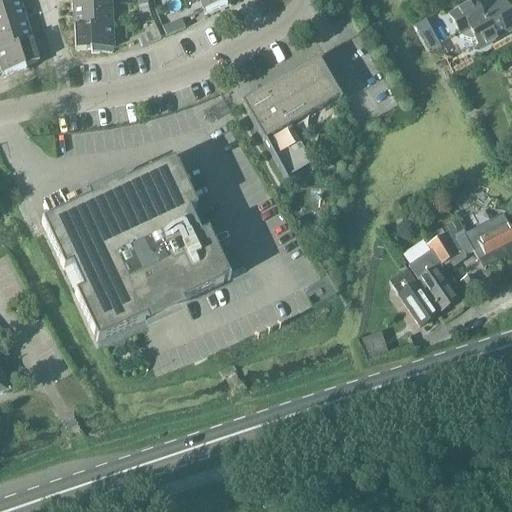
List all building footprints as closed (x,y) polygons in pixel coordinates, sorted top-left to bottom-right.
[(0,28),(25,21),(19,0),(0,5),(0,28)] [(199,0),(203,11),(236,0),(199,0)] [(480,14),(474,3),(449,17),(460,36),(463,38),(471,41),(474,40),(480,50),(511,31),(511,19),(502,2),(480,14)] [(140,14),(149,13),(147,3),(138,4),(140,14)] [(73,7),(74,29),(112,27),(111,5),(73,7)] [(176,33),(185,29),(181,20),(172,24),(176,33)] [(0,28),(0,51),(32,41),(25,21),(0,28)] [(162,28),(166,37),(176,33),(172,24),(162,28)] [(423,24),(416,28),(419,35),(429,54),(434,51),(437,50),(434,44),(430,43),(425,34),(426,29),(423,24)] [(113,50),(112,27),(74,29),(75,51),(113,50)] [(161,40),(157,31),(148,35),(151,44),(161,40)] [(138,39),(142,48),(151,44),(148,35),(138,39)] [(39,63),(32,41),(0,51),(0,67),(2,74),(39,63)] [(342,102),(317,60),(241,105),(288,185),(289,184),(287,180),(312,165),(290,128),(339,99),(340,102),(342,102)] [(485,64),(477,68),(480,74),(488,70),(485,64)] [(165,303),(179,296),(182,303),(230,281),(207,233),(200,236),(189,212),(196,209),(174,161),(126,183),(129,190),(92,208),(89,200),(41,223),(63,271),(71,268),(82,291),(74,295),(97,343),(145,320),(142,313),(156,307),(157,308),(158,308),(159,308),(160,309),(162,308),(163,307),(164,307),(164,306),(165,305),(165,304),(165,303)] [(440,266),(461,250),(464,255),(472,251),(477,260),(511,241),(511,234),(501,215),(464,235),(456,221),(439,231),(442,235),(434,241),(432,239),(425,244),(430,251),(440,266)] [(457,301),(438,275),(443,271),(440,266),(430,251),(407,267),(439,313),(457,301)] [(437,316),(410,277),(406,271),(388,283),(419,328),(437,316)] [(470,276),(460,283),(469,296),(479,290),(470,276)] [(380,337),(363,343),(368,358),(385,353),(380,337)] [(8,389),(0,370),(0,395),(7,392),(9,391),(9,389),(8,389)]
